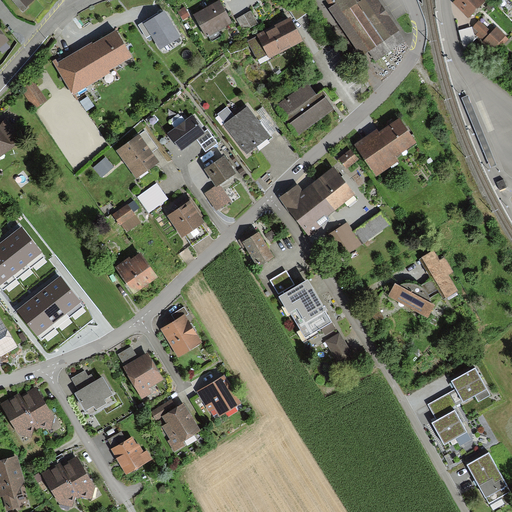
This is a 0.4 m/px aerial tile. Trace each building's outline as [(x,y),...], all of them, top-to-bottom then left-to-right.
[(379,0),(326,0),(331,7),(329,8),(361,55),(365,53),(372,64),(407,41),(379,0)] [(479,0),(457,0),(455,2),(469,17),(483,4),(479,0)] [(219,1),(195,16),(207,37),(232,22),(219,1)] [(185,7),(178,11),(183,20),(190,16),(185,7)] [(164,11),(159,15),(158,13),(139,25),(147,37),(151,34),(160,48),(180,36),(164,11)] [(251,11),(237,19),(244,31),(258,23),(251,11)] [(258,36),(249,41),(258,59),(267,54),(270,58),(303,41),(290,17),(257,34),(258,36)] [(504,38),(485,20),(474,32),(492,49),(504,38)] [(56,59),(53,61),(73,96),(111,73),(110,70),(132,57),(116,30),(94,43),(92,41),(58,62),(56,59)] [(32,78),(18,88),(34,111),(48,101),(32,78)] [(308,87),(278,105),(298,138),(338,113),(326,93),(315,99),(308,87)] [(495,165),(467,95),(460,98),(489,168),(495,165)] [(226,124),(248,154),(271,137),(249,108),(226,124)] [(195,115),(170,134),(182,148),(206,130),(195,115)] [(400,117),(358,146),(378,175),(395,163),(392,158),(417,141),(400,117)] [(3,123),(0,125),(0,157),(18,144),(3,123)] [(136,179),(160,162),(152,151),(157,147),(145,132),(117,152),(136,179)] [(352,150),(338,158),(345,169),(359,161),(352,150)] [(224,156),(205,169),(216,186),(220,184),(236,173),(224,156)] [(106,157),(94,168),(102,177),(114,167),(106,157)] [(299,184),(284,195),(309,229),(357,192),(337,166),(304,191),(299,184)] [(157,183),(138,197),(149,212),(168,198),(157,183)] [(220,184),(216,186),(205,193),(216,211),(231,201),(220,184)] [(202,212),(194,199),(169,216),(183,237),(186,235),(193,245),(209,235),(201,223),(204,222),(201,217),(203,216),(201,213),(202,212)] [(133,200),(113,215),(120,225),(121,224),(127,232),(140,222),(133,212),(139,208),(133,200)] [(364,243),(392,226),(385,213),(356,230),(364,243)] [(361,238),(349,220),(325,236),(337,254),(361,238)] [(45,257),(21,226),(13,233),(0,243),(0,289),(1,291),(45,257)] [(274,257),(259,232),(242,242),(257,267),(274,257)] [(157,277),(139,253),(131,258),(130,257),(115,267),(134,294),(157,277)] [(433,253),(423,259),(444,296),(455,290),(446,274),(449,272),(442,260),(438,262),(433,253)] [(84,305),(59,275),(52,281),(39,292),(25,303),(16,310),(40,340),(84,305)] [(336,321),(312,280),(285,296),(309,336),(336,321)] [(435,307),(394,285),(388,297),(428,318),(435,307)] [(184,307),(172,315),(175,321),(185,315),(186,316),(188,314),(184,307)] [(175,321),(160,330),(177,358),(202,343),(186,316),(185,315),(175,321)] [(0,355),(2,356),(17,348),(1,320),(0,320),(0,355)] [(354,357),(343,338),(328,347),(339,366),(354,357)] [(164,380),(148,353),(139,358),(132,346),(118,355),(125,366),(123,367),(142,399),(158,390),(155,385),(164,380)] [(489,396),(474,369),(450,382),(461,403),(473,396),(477,403),(489,396)] [(79,390),(75,392),(89,416),(116,400),(102,377),(96,381),(92,373),(88,375),(85,370),(72,378),(79,390)] [(224,375),(197,392),(209,412),(215,408),(220,416),(242,403),(224,375)] [(34,389),(3,406),(20,437),(51,420),(34,389)] [(162,416),(177,407),(172,399),(151,412),(156,420),(162,416)] [(162,416),(166,424),(162,426),(170,439),(167,441),(173,451),(185,444),(183,442),(201,431),(184,403),(177,407),(162,416)] [(466,434),(454,411),(430,423),(442,446),(466,434)] [(122,431),(108,439),(113,448),(111,449),(126,475),(152,459),(147,450),(144,452),(138,442),(137,444),(133,437),(128,440),(122,431)] [(510,493),(488,453),(466,465),(488,505),(510,493)] [(18,455),(0,459),(0,496),(0,497),(3,496),(7,511),(18,508),(15,496),(26,484),(18,455)] [(76,456),(41,476),(61,507),(71,506),(76,496),(88,498),(94,489),(76,456)]
